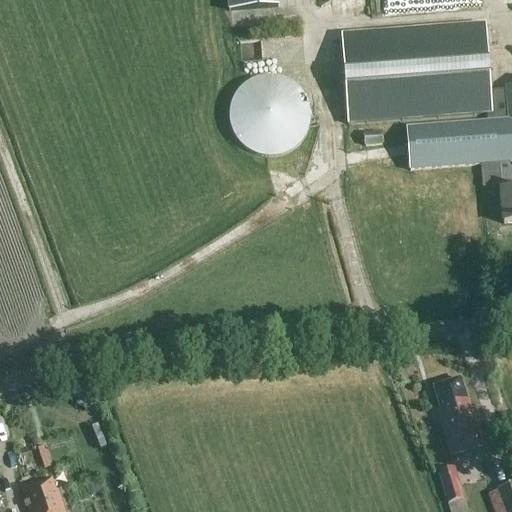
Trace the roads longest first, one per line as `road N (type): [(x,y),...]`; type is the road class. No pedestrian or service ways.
road 1 (unclassified): [(0,402),(64,387),(511,344)]
road 2 (track): [(325,186),(298,191),(156,289),(67,324),(0,143)]
